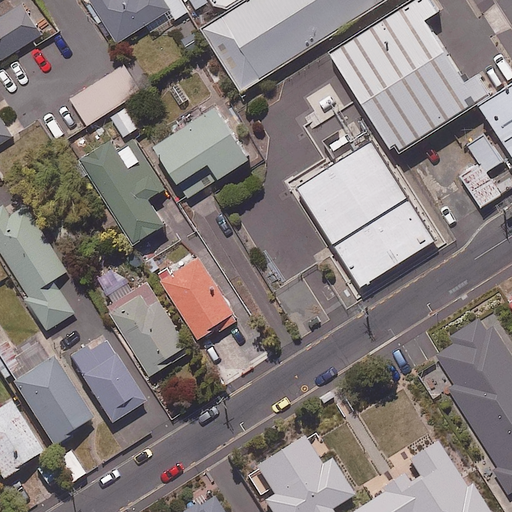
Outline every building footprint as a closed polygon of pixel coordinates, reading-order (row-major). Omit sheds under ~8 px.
[(93,0),(118,40),(170,8),(176,18),(189,10),(183,0),(93,0)] [(250,0),(208,27),(250,92),(394,0),(250,0)] [(446,8),(440,0),(412,0),(331,52),(395,152),(481,97),(430,18),(446,8)] [(0,67),(44,39),(24,8),(0,23),(0,67)] [(142,89),(125,63),(71,97),(87,123),(142,89)] [(511,82),(481,102),(511,150),(511,82)] [(251,153),(216,100),(155,141),(183,184),(179,187),(185,197),(251,153)] [(138,127),(127,106),(112,114),(123,135),(138,127)] [(0,143),(14,135),(0,113),(0,143)] [(468,140),(480,159),(487,170),(504,159),(486,129),(468,140)] [(119,147),(112,136),(81,157),(136,239),(166,219),(150,194),(163,185),(132,139),(119,147)] [(440,237),(377,138),(300,187),(363,286),(440,237)] [(487,170),(480,159),(461,171),(482,204),(501,192),(487,170)] [(68,268),(22,196),(0,209),(0,246),(30,294),(25,297),(46,329),(76,310),(54,277),(68,268)] [(241,239),(217,199),(192,214),(216,254),(241,239)] [(240,316),(191,240),(172,253),(179,265),(162,276),(200,335),(218,324),(221,328),(240,316)] [(188,342),(150,279),(108,303),(150,372),(168,362),(164,356),(188,342)] [(511,354),(493,325),(487,329),(479,318),(450,336),(455,343),(435,355),(453,384),(447,388),(497,467),(492,470),(508,495),(511,492),(511,354)] [(146,400),(105,335),(71,357),(111,421),(146,400)] [(46,356),(37,342),(2,363),(51,442),(93,417),(53,352),(46,356)] [(0,406),(0,471),(2,475),(43,449),(11,399),(0,406)] [(491,511),(473,484),(467,488),(438,441),(409,459),(420,476),(411,481),(406,473),(383,487),(384,490),(349,511),(333,511),(332,510),(356,495),(332,457),(324,463),(305,434),(257,464),(275,494),(265,500),(273,511),(491,511)] [(85,472),(71,448),(57,456),(72,480),(85,472)] [(61,476),(47,459),(37,468),(50,485),(61,476)] [(225,511),(214,493),(183,511),(225,511)]
